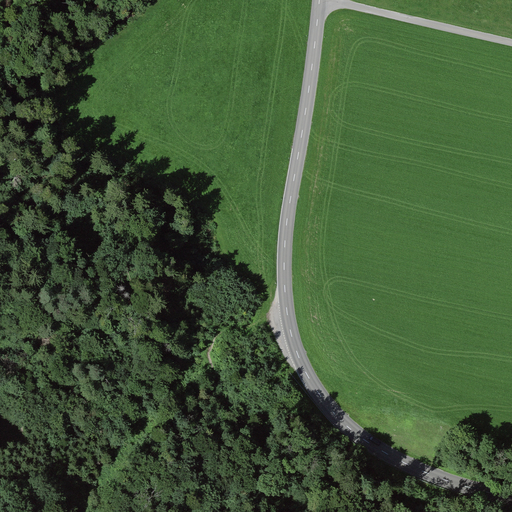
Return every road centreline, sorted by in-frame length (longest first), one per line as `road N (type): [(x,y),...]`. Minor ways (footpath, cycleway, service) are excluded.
road 1 (tertiary): [(320,0),(288,226),(285,281),(299,359),(351,432),(430,474),(511,499)]
road 2 (track): [(511,42),(327,0)]
